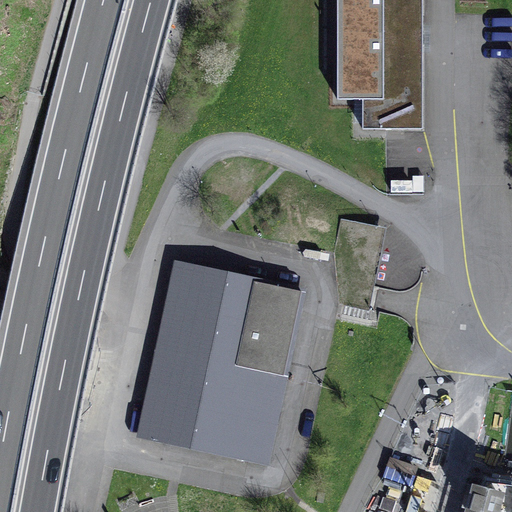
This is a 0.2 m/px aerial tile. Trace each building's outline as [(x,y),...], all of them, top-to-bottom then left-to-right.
[(362,129),(423,129),(422,0),(336,0),(337,100),(362,100),(362,129)] [(423,192),(423,177),(413,177),(413,185),(391,185),(391,192),(423,192)] [(386,229),(377,227),(365,286),(330,278),(324,302),(369,311),(386,229)] [(166,440),(203,267),(173,261),(136,433),(166,440)] [(265,461),(301,288),(203,267),(166,440),(265,461)] [(391,462),(383,485),(410,494),(418,471),(391,462)] [(494,511),(499,496),(475,490),(468,511),(494,511)]
